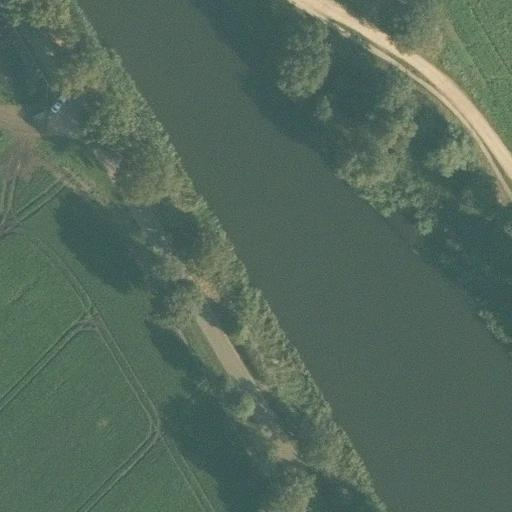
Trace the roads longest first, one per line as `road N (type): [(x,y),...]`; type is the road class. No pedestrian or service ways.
road 1 (unclassified): [(317,511),(6,0)]
road 2 (track): [(306,0),(458,101),(511,169)]
